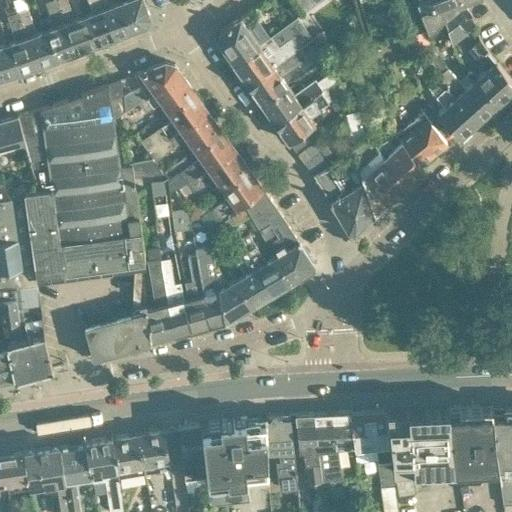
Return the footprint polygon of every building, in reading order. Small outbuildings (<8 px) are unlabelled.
[(5,0),(7,5),(3,6),(15,40),(7,43),(16,73),(36,66),(17,12),(12,0),(5,0)] [(75,52),(55,0),(46,0),(44,1),(54,25),(45,29),(57,59),(75,52)] [(55,0),(75,52),(96,44),(85,13),(74,17),(67,0),(55,0)] [(87,0),(92,10),(85,13),(96,44),(114,37),(99,0),(87,0)] [(99,0),(114,37),(131,30),(119,0),(118,0),(112,3),(110,0),(99,0)] [(150,16),(143,0),(119,0),(131,30),(146,25),(150,16)] [(317,4),(313,0),(293,0),(303,13),(317,4)] [(408,0),(399,0),(410,35),(419,32),(408,0)] [(416,0),(420,9),(426,7),(432,23),(427,27),(428,28),(443,16),(461,0),(462,0),(416,0)] [(475,25),(471,12),(461,0),(443,16),(448,32),(459,23),(466,32),(475,25)] [(27,8),(17,12),(36,66),(57,59),(45,29),(36,32),(27,8)] [(219,30),(217,40),(232,61),(269,36),(250,8),(219,30)] [(324,30),(313,38),(322,49),(328,45),(324,30)] [(407,30),(397,33),(402,49),(410,53),(413,52),(407,30)] [(425,31),(409,36),(413,49),(429,44),(425,31)] [(279,45),(272,34),(269,36),(232,61),(248,83),(298,47),(290,37),(279,45)] [(480,38),(468,49),(485,69),(476,78),(474,79),(496,104),(498,102),(500,100),(509,92),(511,89),(511,79),(487,49),(480,38)] [(308,40),(298,47),(306,59),(316,51),(308,40)] [(0,77),(16,73),(6,43),(0,44),(0,77)] [(306,59),(298,47),(248,83),(260,101),(287,82),(283,77),(307,60),(306,59)] [(434,54),(431,57),(437,77),(477,120),(495,105),(496,104),(474,79),(473,80),(466,73),(458,80),(447,68),(434,54)] [(127,109),(138,101),(181,71),(175,62),(165,60),(135,72),(140,86),(123,95),(126,110),(127,109)] [(289,85),(287,82),(260,101),(275,121),(320,89),(336,78),(333,70),(318,80),(317,78),(295,94),(289,85)] [(181,71),(138,101),(143,109),(144,111),(160,100),(164,107),(166,109),(194,90),(192,87),(181,71)] [(126,110),(123,95),(120,77),(107,82),(114,116),(126,110)] [(477,120),(437,77),(427,86),(444,106),(437,112),(459,137),(477,120)] [(336,78),(320,89),(275,121),(295,150),(318,133),(312,125),(315,122),(311,116),(332,99),(335,109),(344,107),(336,78)] [(140,230),(133,174),(132,162),(120,164),(117,143),(114,116),(107,82),(67,97),(40,107),(52,188),(59,241),(140,230)] [(172,118),(143,139),(150,148),(207,108),(194,90),(166,109),(166,110),(172,118)] [(40,107),(16,114),(23,140),(26,139),(40,190),(52,188),(40,107)] [(351,145),(353,153),(374,212),(405,185),(369,134),(365,119),(362,107),(345,111),(354,142),(351,145)] [(222,129),(207,108),(150,148),(155,155),(156,158),(186,137),(194,149),(222,129)] [(446,143),(447,142),(424,113),(397,132),(402,140),(420,164),(447,143),(446,143)] [(0,118),(0,146),(23,140),(16,114),(0,118)] [(424,167),(420,164),(402,140),(394,147),(371,115),(365,119),(369,134),(405,185),(424,168),(424,167)] [(175,189),(178,187),(235,147),(222,129),(194,149),(200,157),(180,172),(167,181),(169,190),(175,189)] [(220,185),(222,188),(250,168),(235,147),(178,187),(185,196),(193,191),(214,176),(220,185)] [(327,164),(362,223),(374,212),(353,153),(342,161),(339,157),(327,164)] [(155,155),(131,158),(132,162),(133,174),(165,170),(156,158),(155,155)] [(327,164),(312,173),(318,182),(339,214),(348,229),(354,230),(362,223),(327,164)] [(250,168),(222,188),(228,196),(212,207),(200,216),(207,226),(263,187),(250,168)] [(0,317),(2,327),(18,325),(18,322),(14,288),(18,288),(38,285),(36,277),(35,265),(24,192),(16,193),(14,178),(2,181),(0,181),(0,317)] [(25,180),(21,185),(22,190),(31,189),(30,179),(25,180)] [(163,180),(150,182),(151,195),(164,194),(163,180)] [(140,230),(59,241),(52,188),(40,190),(28,192),(27,191),(24,192),(35,265),(36,277),(136,263),(144,262),(140,230)] [(274,255),(290,281),(310,268),(309,266),(310,263),(312,262),(299,240),(278,209),(265,190),(244,204),(245,204),(256,223),(260,230),(271,224),(278,237),(271,241),(278,253),(274,255)] [(189,212),(190,221),(200,216),(193,208),(189,208),(189,212)] [(184,209),(172,211),(174,231),(192,229),(190,221),(189,212),(184,209)] [(230,215),(214,226),(217,237),(234,226),(230,215)] [(214,226),(208,231),(210,244),(219,242),(217,237),(214,226)] [(269,293),(290,281),(274,255),(264,261),(254,245),(248,235),(239,238),(244,251),(269,293)] [(210,244),(193,246),(195,253),(208,325),(224,320),(215,268),(210,244)] [(244,273),(235,278),(250,304),(269,293),(244,251),(234,257),(244,273)] [(187,296),(183,298),(190,330),(208,325),(195,253),(187,254),(191,279),(183,280),(187,296)] [(160,257),(175,334),(189,330),(183,298),(179,281),(174,281),(169,256),(160,257)] [(155,304),(146,307),(150,341),(175,334),(160,257),(148,259),(155,304)] [(136,263),(133,310),(142,308),(144,262),(136,263)] [(215,268),(224,320),(250,304),(235,278),(227,283),(217,267),(215,268)] [(38,285),(18,288),(21,311),(41,308),(38,285)] [(142,308),(133,310),(83,324),(92,357),(150,341),(146,307),(142,308)] [(6,345),(13,378),(52,368),(52,367),(44,332),(43,325),(24,329),(22,321),(18,322),(18,325),(2,327),(6,345)] [(0,340),(0,380),(0,381),(13,378),(6,345),(2,346),(0,340)] [(479,404),(446,405),(446,406),(446,408),(448,408),(450,434),(448,434),(448,437),(450,437),(452,462),(450,462),(450,465),(483,464),(496,463),(496,462),(496,461),(497,461),(495,447),(494,448),(493,446),(494,446),(493,438),(493,431),(492,431),(492,429),(491,409),(491,405),(490,405),(490,403),(479,404)] [(493,403),(490,403),(490,405),(491,405),(491,409),(492,429),(492,431),(493,431),(493,438),(494,446),(493,446),(494,448),(495,447),(497,461),(496,461),(496,462),(496,463),(497,463),(500,481),(511,480),(511,479),(511,403),(507,404),(504,404),(504,406),(493,406),(493,403)] [(446,408),(446,406),(427,407),(427,406),(385,408),(396,495),(416,491),(412,473),(401,476),(400,467),(450,465),(450,462),(452,462),(450,437),(448,437),(448,434),(450,434),(448,408),(446,408)] [(385,408),(350,410),(356,446),(358,461),(376,458),(384,511),(390,511),(399,511),(396,495),(385,408)] [(337,447),(356,446),(350,410),(331,411),(337,447)] [(317,448),(314,411),(295,412),(298,449),(303,449),(306,481),(320,480),(317,448)] [(331,411),(314,411),(317,448),(320,480),(330,479),(331,479),(341,478),(337,447),(331,411)] [(297,484),(290,413),(290,412),(282,413),(282,412),(268,413),(265,414),(257,415),(257,416),(264,415),(265,444),(265,452),(280,451),(281,458),(277,458),(278,471),(280,486),(297,484)] [(227,418),(199,421),(206,476),(210,504),(250,499),(246,475),(254,474),(266,473),(265,452),(265,444),(264,415),(257,416),(258,420),(247,422),(247,416),(227,418)] [(206,476),(199,421),(178,424),(182,455),(185,479),(206,476)] [(164,427),(138,431),(145,471),(170,467),(164,427)] [(138,431),(112,435),(118,476),(145,471),(138,431)] [(118,476),(112,435),(85,440),(92,476),(92,480),(105,478),(109,509),(122,507),(118,476)] [(85,440),(58,444),(68,511),(79,511),(81,510),(75,478),(92,476),(85,440)] [(58,444),(25,449),(30,486),(49,483),(53,511),(59,511),(68,511),(58,444)] [(25,449),(0,452),(0,479),(7,478),(8,489),(30,486),(25,449)] [(503,504),(511,502),(511,480),(500,481),(503,504)] [(36,511),(33,495),(22,497),(24,511),(36,511)]
